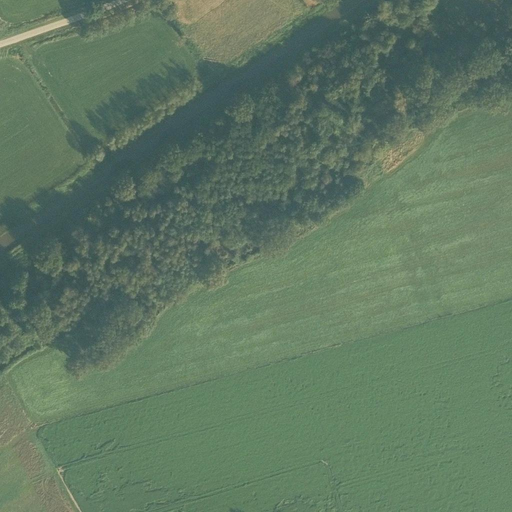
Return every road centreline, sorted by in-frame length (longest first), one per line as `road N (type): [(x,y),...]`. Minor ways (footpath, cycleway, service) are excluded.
road 1 (track): [(0,262),(372,0)]
road 2 (unclassified): [(0,45),(123,0)]
